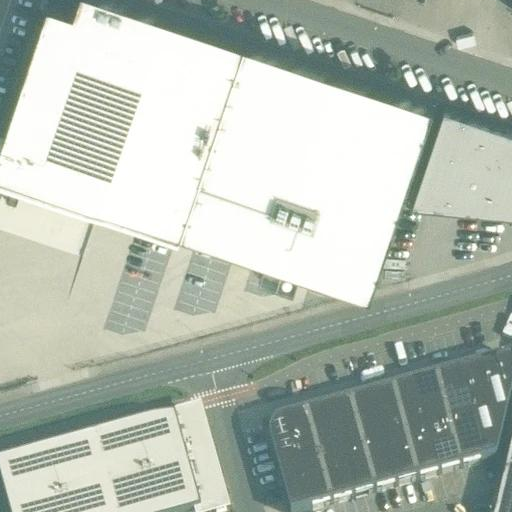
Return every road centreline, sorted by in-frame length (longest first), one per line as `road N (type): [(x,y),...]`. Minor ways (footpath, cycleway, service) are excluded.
road 1 (tertiary): [(208,360),(511,278)]
road 2 (unclassified): [(511,86),(254,0)]
road 3 (tertiary): [(0,417),(208,360)]
road 4 (unclassified): [(208,360),(248,511)]
